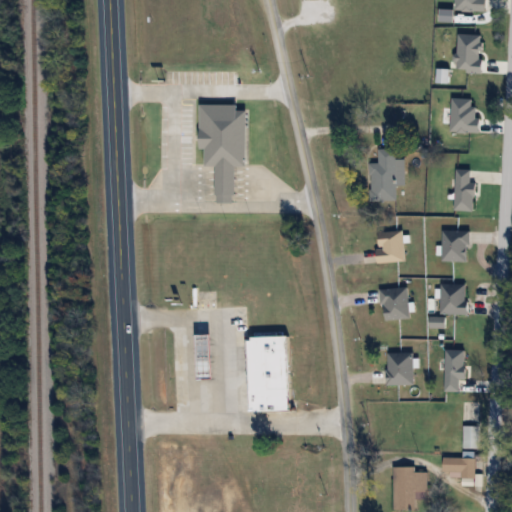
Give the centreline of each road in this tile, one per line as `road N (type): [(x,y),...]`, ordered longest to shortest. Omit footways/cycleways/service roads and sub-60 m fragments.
road 1 (tertiary): [(350,511),(327,270),(268,0)]
road 2 (primary): [(136,511),(113,0)]
road 3 (residential): [(488,511),(503,237)]
road 4 (residential): [(503,237),(511,66)]
